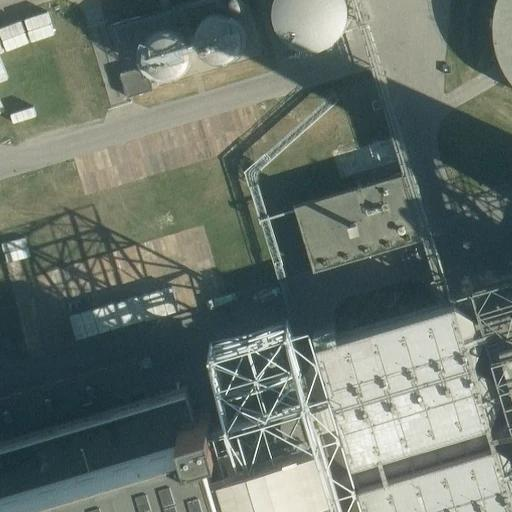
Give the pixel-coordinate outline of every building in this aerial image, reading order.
[(347,27),(347,20),(346,12),(344,5),(341,0),(274,0),(272,4),(269,12),(268,19),(268,27),(270,34),(273,41),(277,47),(283,52),(289,56),(296,59),(304,61),(311,61),(319,59),(326,57),(332,53),(338,48),(342,41),(345,35),(347,27)] [(511,0),(496,0),(495,4),(492,21),(492,38),(496,55),(503,71),(511,84),(511,0)] [(244,42),(244,37),(243,33),(242,28),(239,24),(236,21),(233,18),(229,16),(224,14),(220,14),(215,14),(211,16),(207,18),(203,20),(200,24),(198,28),(196,32),(195,37),(195,41),(196,46),(198,50),(201,54),(204,57),(208,60),(212,61),(217,62),(222,62),(226,61),(230,60),(234,57),(238,54),(240,50),(242,46),(244,42)] [(189,58),(189,54),(188,49),(187,45),(184,41),(181,37),(178,35),(174,32),(169,31),(165,31),(160,31),(156,32),(152,34),(148,37),(145,41),(143,44),(141,49),(140,53),(140,58),(141,62),(143,67),(146,70),(149,74),(153,76),(157,78),(162,79),(167,79),(171,78),(175,76),(179,74),(183,71),(185,67),(187,63),(189,58)] [(140,66),(120,71),(128,96),(152,88),(148,75),(144,76),(140,66)] [(403,174),(295,205),(314,268),(422,236),(403,174)] [(511,511),(511,271),(451,289),(454,298),(316,339),(352,461),(379,453),(385,472),(358,480),(367,511),(511,511)] [(0,511),(346,511),(310,390),(214,419),(210,406),(196,410),(188,383),(151,394),(140,356),(0,397),(0,433),(1,438),(0,438),(0,511)]
